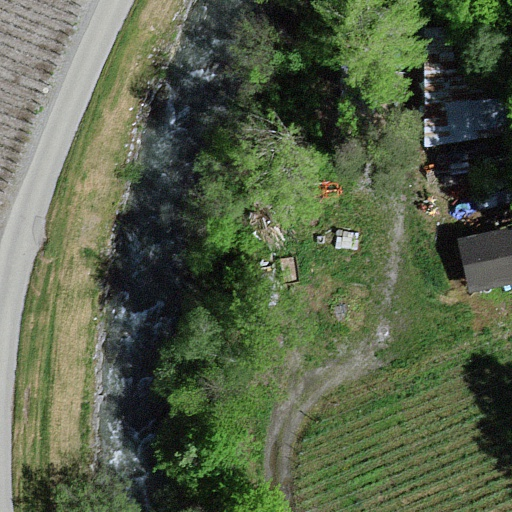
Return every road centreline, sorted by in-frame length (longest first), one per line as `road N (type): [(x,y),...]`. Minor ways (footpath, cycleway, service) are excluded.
road 1 (residential): [(0,471),(2,377),(45,165),(118,0)]
road 2 (track): [(406,167),(392,276),(371,329),(293,397),(278,456),(287,511)]
